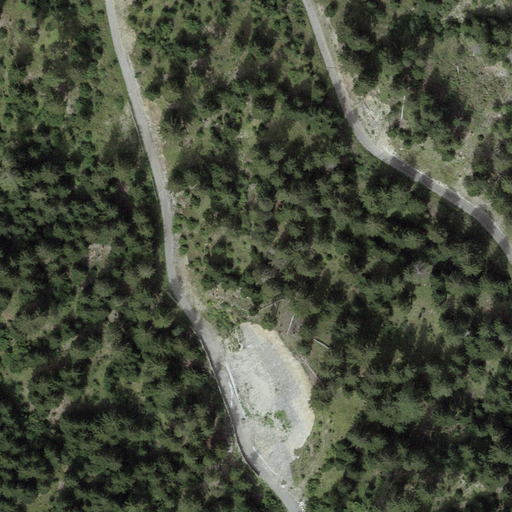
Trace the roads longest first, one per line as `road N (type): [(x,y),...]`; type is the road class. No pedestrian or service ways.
road 1 (track): [(109,0),(159,185),(172,282),(205,338),(244,450),(297,511)]
road 2 (track): [(511,261),(473,208),(391,161),(358,131),(305,0)]
